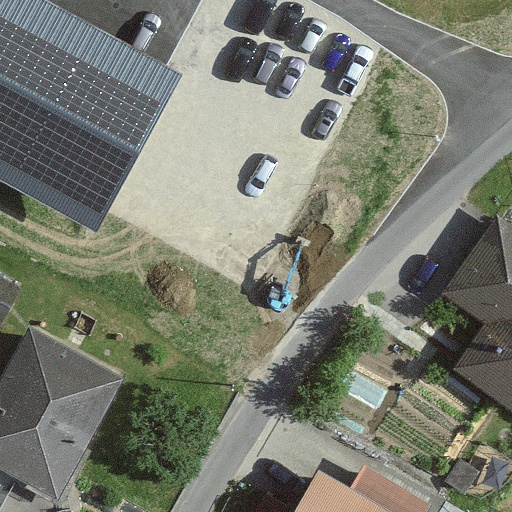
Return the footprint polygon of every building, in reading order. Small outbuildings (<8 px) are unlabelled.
[(0,0),(0,179),(95,231),(180,75),(40,0),(0,0)] [(511,413),(511,241),(469,210),(410,292),(452,322),(419,367),(502,427),(511,413)] [(0,306),(5,310),(26,271),(0,255),(0,306)] [(0,342),(0,467),(52,499),(129,376),(20,311),(0,342)] [(277,478),(258,511),(393,511),(334,479),(321,502),(277,478)]
